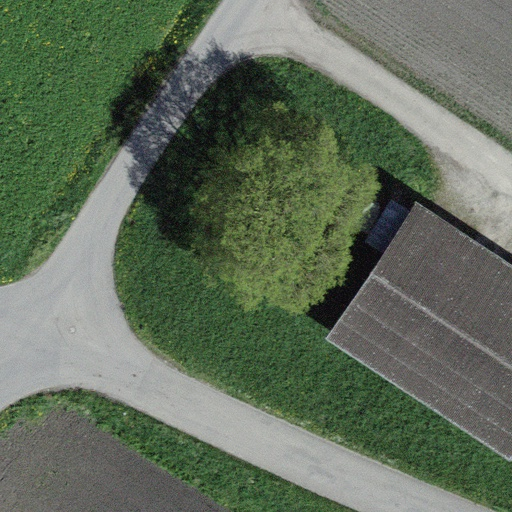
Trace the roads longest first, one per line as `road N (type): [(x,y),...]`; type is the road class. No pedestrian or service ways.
road 1 (track): [(277,0),(33,347)]
road 2 (track): [(400,511),(33,347)]
road 3 (track): [(257,29),(511,195)]
